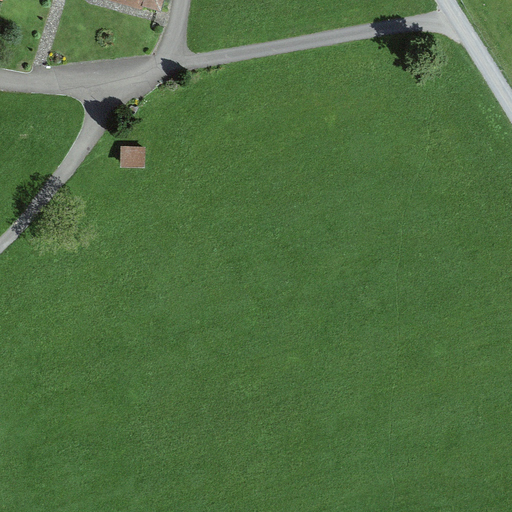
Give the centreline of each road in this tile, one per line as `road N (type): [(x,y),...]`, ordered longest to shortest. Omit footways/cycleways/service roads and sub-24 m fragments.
road 1 (track): [(179,0),(166,66),(108,85),(97,128),(0,246)]
road 2 (track): [(166,66),(456,18)]
road 3 (track): [(445,0),(511,106)]
